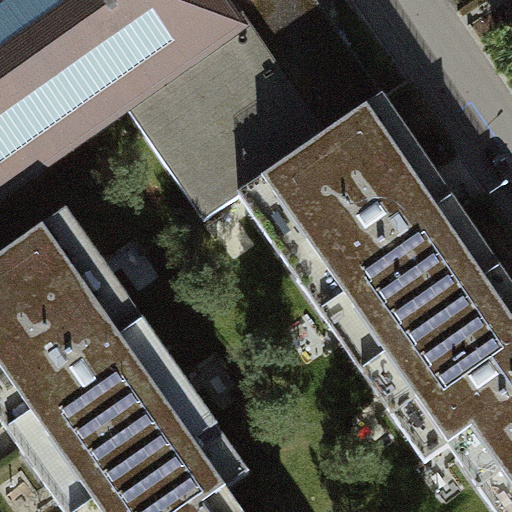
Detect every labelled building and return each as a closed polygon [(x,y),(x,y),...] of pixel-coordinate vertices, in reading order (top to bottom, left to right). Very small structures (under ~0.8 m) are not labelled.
[(0,0),(0,197),(126,109),(241,30),(220,0),(0,0)] [(220,0),(241,30),(126,109),(204,223),(240,198),(239,196),(383,97),(315,0),(220,0)] [(360,370),(503,272),(383,97),(239,196),(240,198),(360,370)] [(0,259),(0,420),(64,511),(88,511),(215,424),(66,213),(0,259)] [(511,511),(511,284),(503,272),(360,370),(425,464),(449,447),(493,511),(511,511)] [(250,473),(215,424),(88,511),(242,511),(226,489),(250,473)]
